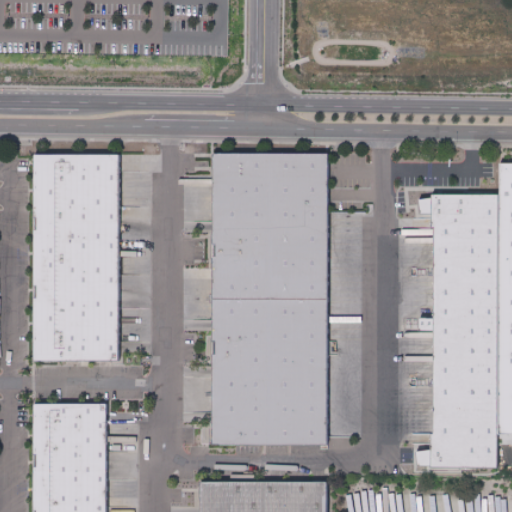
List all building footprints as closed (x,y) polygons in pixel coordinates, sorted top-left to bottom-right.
[(511,437),(496,437),(492,437),(492,404),(493,343),(494,282),(494,222),(495,168),(495,161),(511,161),(511,437)] [(324,414),(324,459),(320,459),(259,458),(208,457),(208,414),(209,354),(209,293),(210,232),(210,171),(210,165),(258,164),(318,163),(327,163),(327,171),(326,231),(325,292),(325,353),(324,414)] [(77,368),(33,369),(33,355),(32,294),(32,233),(32,172),(32,164),(76,164),(116,165),(116,172),(116,233),(116,293),(116,354),(116,368),(77,368)] [(435,196),(501,196),(500,467),(434,466),(433,433),(436,432),(435,196)] [(435,333),(436,320),(422,319),(422,332),(435,333)] [(106,511),(34,511),(34,476),(34,416),(34,411),(78,412),(105,412),(105,415),(106,476),(106,511)] [(198,511),(198,493),(199,493),(260,495),(320,497),(321,497),(321,511),(198,511)]
